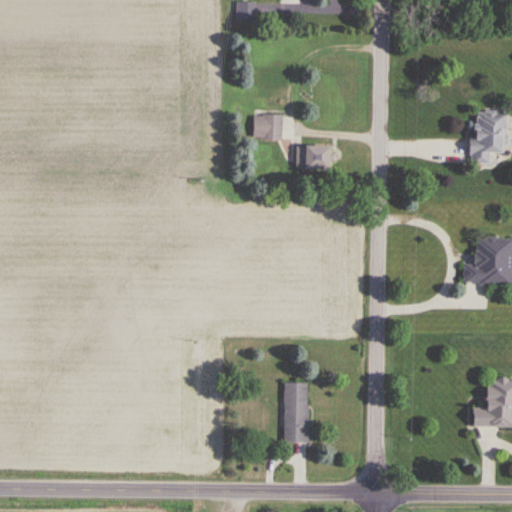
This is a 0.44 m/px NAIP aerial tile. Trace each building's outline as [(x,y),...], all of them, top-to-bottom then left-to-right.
[(235,21),(253,21),(253,2),(235,2),(235,21)] [(504,113),(470,113),(470,165),(489,165),(488,155),(505,155),(504,113)] [(252,140),(281,140),(281,115),(252,115),(252,140)] [(296,148),(296,171),(329,171),(329,148),(296,148)] [(472,264),(461,264),(461,284),(511,285),(511,238),(473,238),(472,264)] [(469,426),(511,427),(511,380),(483,380),(482,409),(469,408),(469,426)] [(282,443),(307,443),(307,383),(282,383),(282,443)]
